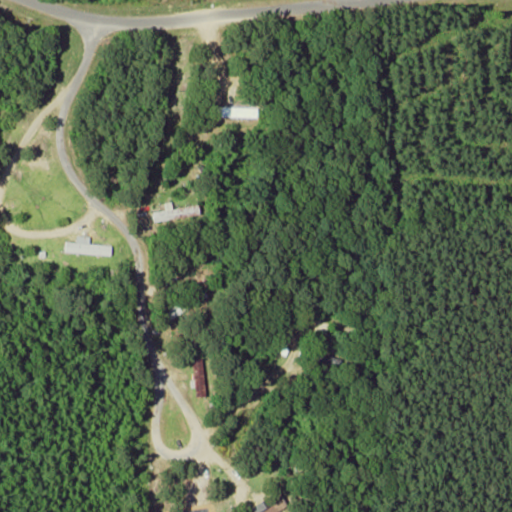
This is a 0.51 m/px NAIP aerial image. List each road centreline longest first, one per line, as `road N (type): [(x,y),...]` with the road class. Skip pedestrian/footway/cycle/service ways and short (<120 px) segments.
road 1 (residential): [(62,111),(71,88),(35,118),(0,189),(11,226),(25,232),(85,218),(91,201),(59,149),(62,111)]
road 2 (residential): [(360,0),(139,22),(98,20),(36,0)]
